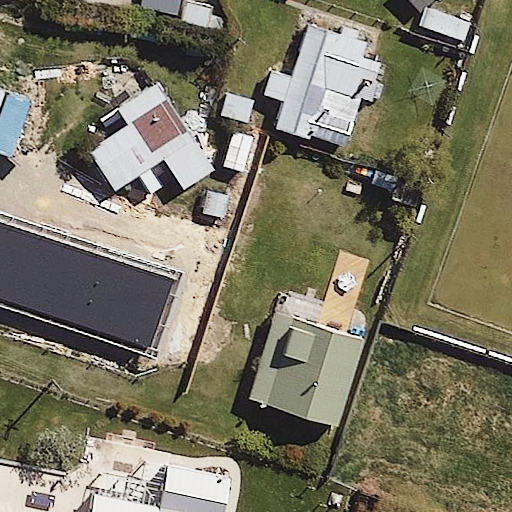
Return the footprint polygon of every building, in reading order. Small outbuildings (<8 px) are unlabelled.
[(300,5),(284,63),(264,57),(257,84),(277,90),(269,119),(341,139),(356,87),(372,91),(389,30),(300,5)] [(156,152),(176,185),(213,163),(143,44),(98,71),(120,107),(76,133),(105,182),(156,152)] [(59,221),(66,178),(11,169),(7,197),(0,195),(0,268),(89,282),(97,227),(59,221)] [(367,313),(277,282),(243,384),(333,415),(367,313)] [(81,511),(44,511),(0,504),(0,511),(218,511),(228,459),(157,447),(150,485),(88,474),(81,511)]
